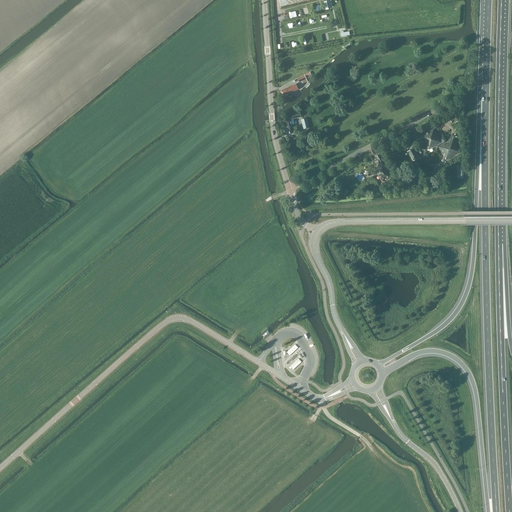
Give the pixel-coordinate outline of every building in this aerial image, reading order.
[(310,72),(304,75),(304,76),(298,79),(299,82),(306,79),(306,78),(311,76),(310,72)] [(298,89),(296,84),(281,90),(282,93),(283,95),(284,96),(288,94),(288,95),(289,96),(290,96),(291,96),(292,95),(291,94),(291,93),(298,89)] [(294,133),(292,125),(294,124),(293,119),(291,120),(291,119),(286,120),(288,128),(285,129),(286,134),(286,135),(291,134),(291,135),(294,134),(294,133)] [(309,128),(306,119),(300,120),(303,130),(309,128)] [(432,148),(442,142),(441,141),(434,128),(419,137),(423,144),(424,143),(428,149),(432,147),(432,148)] [(447,159),(460,153),(453,138),(438,146),(444,156),(444,155),(447,159)] [(415,147),(407,152),(413,162),(419,158),(416,153),(417,152),(415,147)] [(380,166),(386,163),(381,154),(375,157),(380,166)] [(387,176),(383,168),(379,170),(381,174),(378,175),(381,181),(384,179),(384,178),(387,176)]
